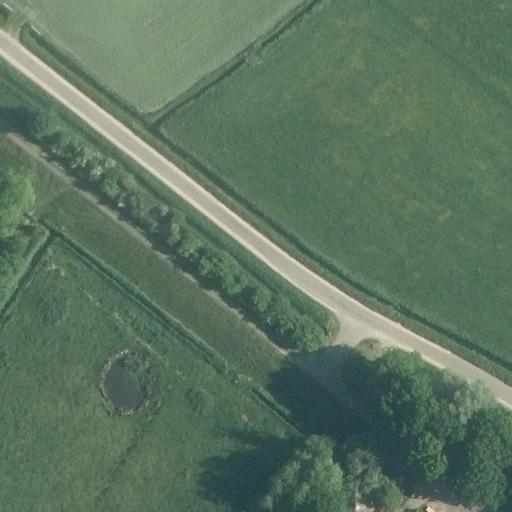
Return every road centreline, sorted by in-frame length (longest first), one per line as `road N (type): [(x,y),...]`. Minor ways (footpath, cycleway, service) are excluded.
road 1 (unclassified): [(511,400),(363,322),(0,42)]
road 2 (track): [(323,378),(60,173)]
